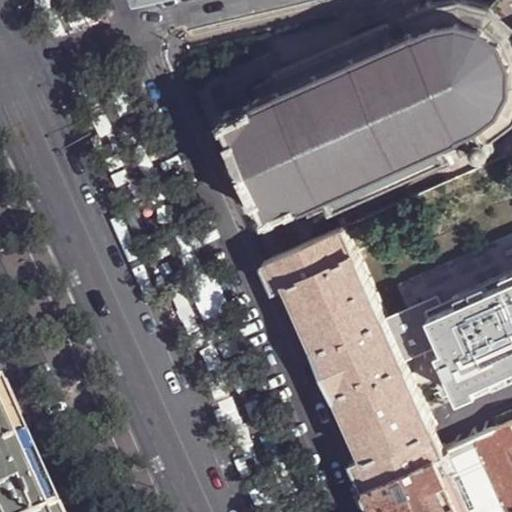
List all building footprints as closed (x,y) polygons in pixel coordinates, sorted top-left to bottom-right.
[(389,21),(386,22),(306,58),(278,71),(280,74),(274,77),(254,86),(260,101),(257,102),(254,98),(249,100),(250,101),(249,102),(294,205),(296,204),(297,206),(302,204),(300,199),(303,197),(309,211),(330,202),(336,200),(337,203),(410,171),(446,155),(449,154),(448,150),(450,149),(450,148),(460,143),(461,145),(464,143),(465,147),(475,142),(493,134),(511,121),(511,18),(496,5),(496,4),(497,3),(493,3),(481,0),(442,0),(435,1),(434,0),(428,0),(429,4),(422,7),(416,5),(418,9),(411,11),(407,14),(409,17),(405,18),(406,20),(395,24),(395,23),(391,24),(389,21)] [(406,0),(383,0),(378,1),(380,9),(385,18),(386,22),(389,21),(391,24),(395,23),(395,24),(406,20),(405,18),(409,17),(407,14),(411,11),(406,0)] [(406,0),(411,11),(418,9),(416,5),(422,7),(429,4),(428,0),(434,0),(435,1),(442,0),(406,0)] [(511,0),(494,0),(494,1),(497,2),(497,3),(496,5),(511,18),(511,0)] [(279,211),(294,205),(249,102),(233,109),(233,108),(228,110),(225,109),(223,114),(226,116),(223,117),(226,124),(228,123),(233,136),(231,137),(235,144),(237,142),(238,143),(239,143),(241,148),(240,149),(240,150),(238,151),(240,157),(243,157),(250,173),(248,174),(250,180),(254,179),(254,180),(255,180),(258,185),(257,186),(257,187),(255,188),(257,195),(258,194),(265,207),(262,208),(266,215),(270,213),(268,217),(272,218),(274,215),(274,216),(280,214),(279,211)] [(497,144),(493,134),(475,142),(479,152),(496,145),(497,144)] [(288,278),(356,247),(346,223),(341,225),(264,259),(276,287),(289,281),(288,278)] [(367,454),(435,424),(405,356),(387,315),(356,247),(288,278),(289,281),(330,371),(367,454)] [(438,293),(387,315),(405,356),(437,343),(461,396),(479,387),(477,381),(511,365),(511,268),(501,274),(504,281),(444,306),(441,300),(438,293)] [(441,300),(444,306),(504,281),(501,274),(441,300)] [(511,365),(477,381),(479,387),(511,373),(511,365)] [(0,511),(27,511),(45,504),(32,473),(26,461),(19,446),(0,402),(0,511)] [(509,511),(511,511),(511,418),(476,435),(509,511)] [(438,451),(446,448),(435,424),(367,454),(354,460),(364,484),(438,451)] [(509,511),(476,435),(467,439),(461,441),(446,448),(438,451),(464,511),(509,511)] [(464,511),(438,451),(364,484),(373,504),(376,511),(464,511)]
